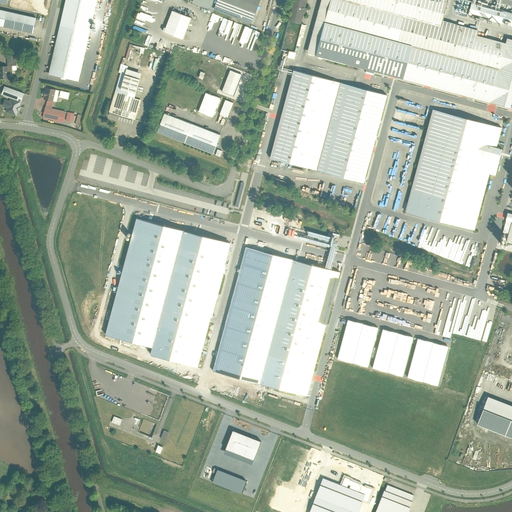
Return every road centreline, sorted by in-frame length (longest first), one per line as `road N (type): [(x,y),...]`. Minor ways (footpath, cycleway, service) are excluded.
road 1 (unclassified): [(511,484),(484,493),(442,488),(79,340)]
road 2 (unclassified): [(249,106),(225,191),(95,144),(76,146)]
road 3 (unclassified): [(64,511),(0,288)]
road 4 (unclassified): [(79,340),(48,239),(76,146)]
road 5 (unclassified): [(102,511),(56,345),(79,340)]
road 6 (unclassified): [(55,0),(25,127)]
